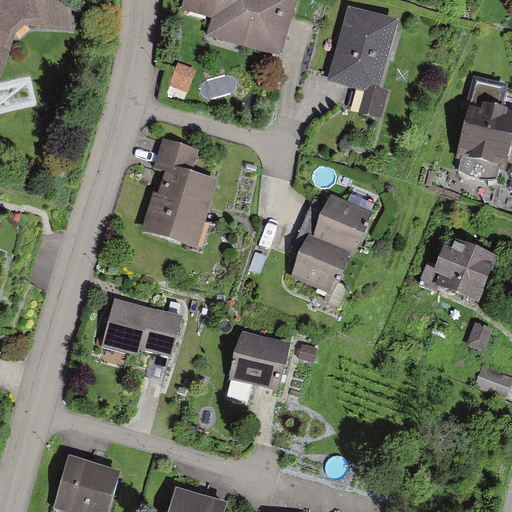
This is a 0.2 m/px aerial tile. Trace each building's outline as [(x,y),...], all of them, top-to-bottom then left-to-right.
[(20,43),(67,47),(66,0),(0,0),(0,87),(10,53),(20,43)] [(201,52),(278,75),(298,8),(271,0),(182,0),(175,24),(207,34),(201,52)] [(397,24),(348,10),(327,81),(365,92),(359,115),(382,122),(390,93),(378,90),(397,24)] [(171,88),(166,101),(181,107),(186,93),(171,88)] [(502,104),(473,97),(455,167),(469,171),(467,178),(489,184),(492,175),(508,179),(511,164),(511,129),(496,125),(502,104)] [(192,173),(198,153),(163,143),(159,154),(155,167),(166,171),(158,197),(153,195),(141,233),(197,250),(218,181),(192,173)] [(372,213),(331,196),(314,237),(309,235),(291,276),(331,293),(349,253),(354,255),(372,213)] [(477,320),(495,272),(453,257),(450,266),(441,263),(430,291),(449,298),(445,308),(477,320)] [(173,360),(183,319),(115,302),(104,347),(140,356),(141,351),(173,360)] [(468,344),(484,350),(492,331),(475,325),(468,344)] [(280,390),(291,345),(242,333),(227,397),(246,402),(250,383),(268,388),(280,390)] [(302,346),(299,359),(314,363),(317,350),(302,346)] [(168,362),(154,359),(149,382),(156,384),(163,385),(168,362)] [(511,378),(481,368),(475,388),(505,398),(509,388),(511,378)] [(70,511),(108,511),(120,471),(81,459),(69,456),(54,508),(70,511)] [(223,511),(227,502),(216,499),(176,488),(169,511),(223,511)]
